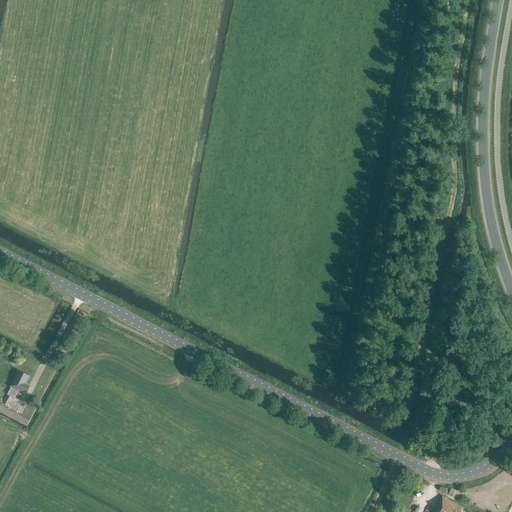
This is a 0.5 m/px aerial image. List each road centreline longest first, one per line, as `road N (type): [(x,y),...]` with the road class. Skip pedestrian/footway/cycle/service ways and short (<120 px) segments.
road 1 (unclassified): [(511,446),(458,479),(428,477),(0,257)]
road 2 (secondary): [(511,292),(488,215),(483,166),(497,0)]
